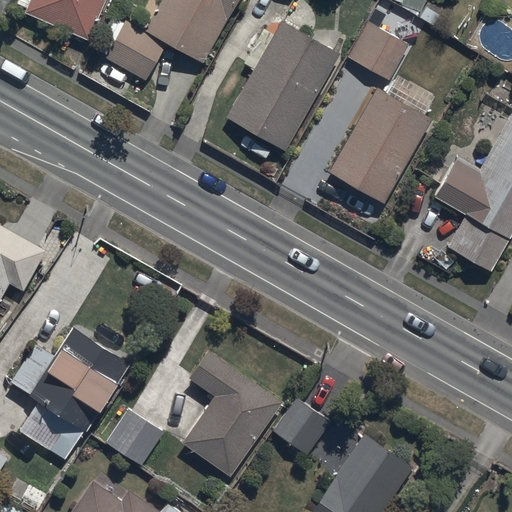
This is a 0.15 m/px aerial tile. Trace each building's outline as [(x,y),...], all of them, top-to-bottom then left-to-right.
[(28,0),(23,14),(86,42),(104,0),(28,0)] [(165,47),(204,67),(239,0),(158,0),(143,29),(125,19),(103,60),(146,83),(165,47)] [(225,121),(283,154),(340,55),(281,22),(225,121)] [(349,57),(387,79),(406,47),(368,25),(349,57)] [(376,90),(327,174),(380,206),(429,121),(376,90)] [(440,248),(489,275),(511,233),(511,119),(483,172),(455,157),(433,195),(461,210),(440,248)] [(43,250),(0,226),(0,295),(7,282),(21,290),(43,250)] [(9,382),(28,395),(36,400),(16,429),(62,460),(82,431),(128,362),(72,325),(52,356),(35,344),(9,382)] [(213,394),(180,440),(228,475),(281,403),(207,348),(187,375),(213,394)] [(330,421),(296,397),(271,431),(306,455),(330,421)] [(162,433),(127,407),(103,440),(138,466),(162,433)] [(362,433),(307,511),(379,511),(411,466),(362,433)] [(90,478),(65,511),(181,511),(168,502),(160,511),(156,511),(126,491),(120,500),(90,478)] [(0,511),(23,511),(0,498),(0,511)]
